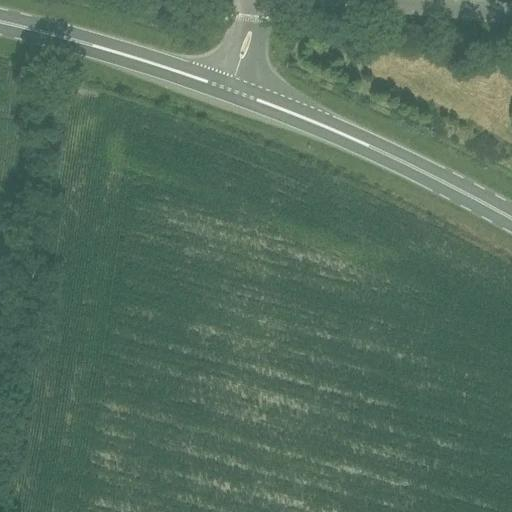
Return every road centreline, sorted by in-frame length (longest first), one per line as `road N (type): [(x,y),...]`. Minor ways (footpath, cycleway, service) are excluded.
road 1 (primary): [(511,219),(232,90)]
road 2 (primary): [(232,90),(0,22)]
road 3 (unclassified): [(511,14),(375,0)]
